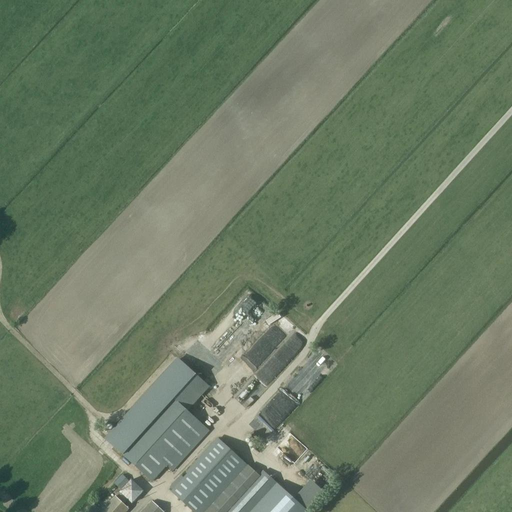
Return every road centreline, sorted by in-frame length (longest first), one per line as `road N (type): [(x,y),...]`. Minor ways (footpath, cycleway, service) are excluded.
road 1 (track): [(132,511),(218,428),(234,430),(511,111)]
road 2 (track): [(151,492),(93,437),(97,418),(0,319)]
